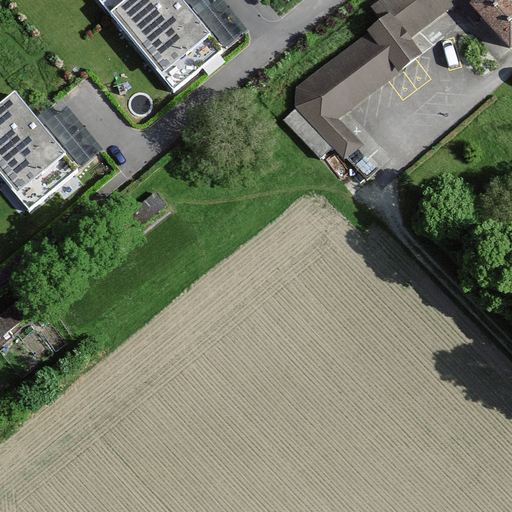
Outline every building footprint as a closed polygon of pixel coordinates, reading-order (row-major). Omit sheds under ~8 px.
[(136,0),(100,0),(116,18),(136,0)] [(231,51),(186,0),(136,0),(116,18),(181,94),(231,51)] [(305,91),(304,112),(350,169),(370,153),(349,128),(435,58),(426,47),(471,11),(505,54),(511,48),(511,0),(501,0),(485,14),(473,0),(394,0),(381,11),(390,23),(305,91)] [(77,172),(14,96),(0,107),(0,168),(33,208),(77,172)] [(165,207),(155,195),(108,231),(118,244),(165,207)] [(0,339),(40,307),(30,295),(0,318),(0,339)]
